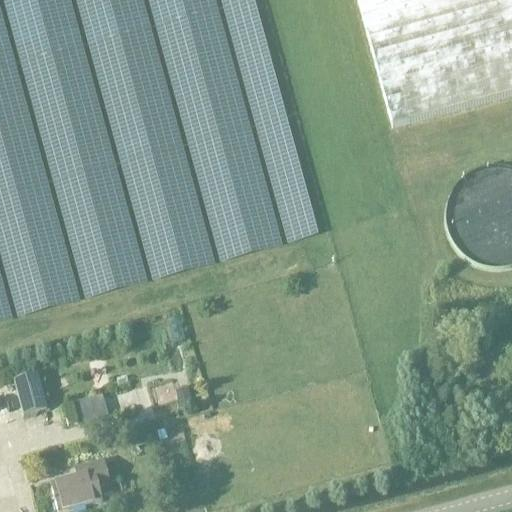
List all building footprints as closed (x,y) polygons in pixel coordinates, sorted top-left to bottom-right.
[(511,0),(355,0),(391,130),(511,97),(511,0)] [(413,178),(411,193),(412,207),(416,221),(422,235),(430,246),(441,257),(453,265),(466,270),(480,273),(495,273),(510,271),(511,270),(511,121),(501,119),(486,118),(472,120),(458,124),(445,132),(434,141),(425,152),(418,165),(413,178)] [(0,397),(14,397),(14,388),(0,388),(0,397)] [(41,410),(40,397),(19,398),(20,411),(41,410)] [(72,407),(63,410),(68,428),(77,425),(72,407)] [(70,511),(101,504),(97,490),(109,487),(103,464),(74,471),(77,481),(51,488),(56,511),(70,511)]
